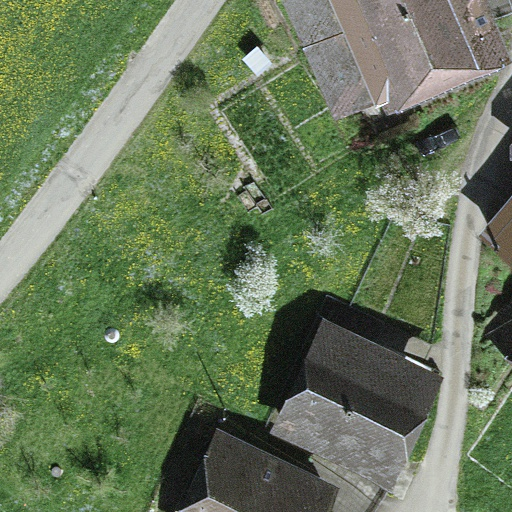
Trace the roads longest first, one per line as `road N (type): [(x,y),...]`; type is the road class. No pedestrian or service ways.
road 1 (unknown): [(511,76),(477,241),(466,406),(408,511)]
road 2 (unclassified): [(200,0),(0,273)]
